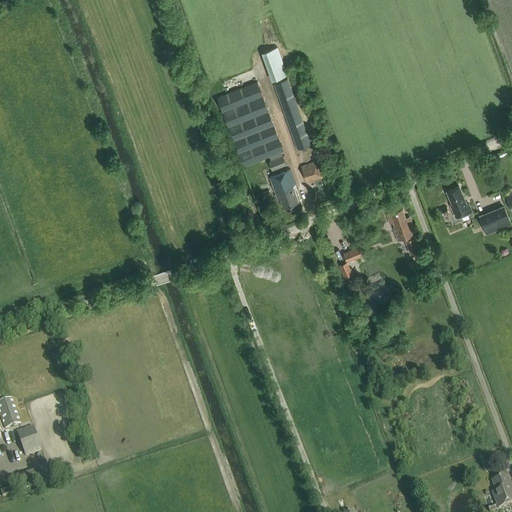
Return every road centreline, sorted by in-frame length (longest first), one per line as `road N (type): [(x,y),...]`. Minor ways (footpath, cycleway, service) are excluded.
road 1 (unclassified): [(0,336),(228,256),(511,136)]
road 2 (track): [(405,181),(511,465)]
road 3 (track): [(228,256),(324,511)]
